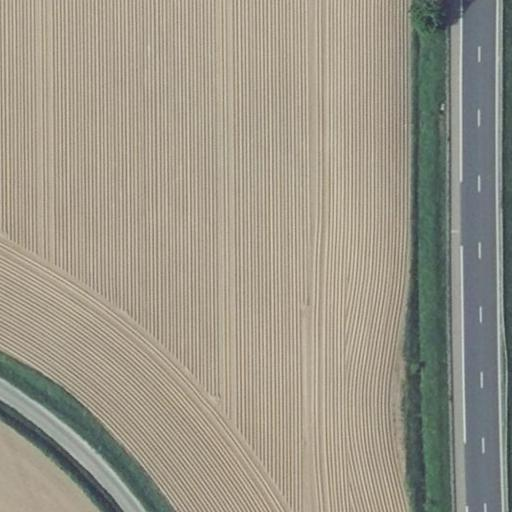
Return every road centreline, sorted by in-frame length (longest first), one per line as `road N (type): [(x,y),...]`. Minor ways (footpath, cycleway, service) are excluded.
road 1 (motorway): [(480,0),(485,511)]
road 2 (unclassified): [(0,388),(73,444),(134,511)]
